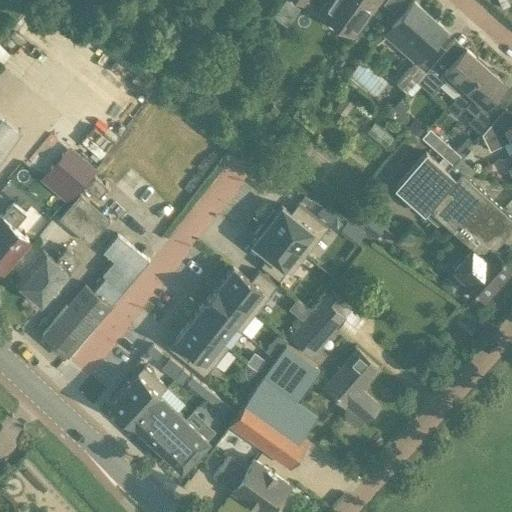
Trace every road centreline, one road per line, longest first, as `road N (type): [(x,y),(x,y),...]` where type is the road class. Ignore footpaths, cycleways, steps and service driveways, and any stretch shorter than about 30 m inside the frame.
road 1 (residential): [(458,0),(511,46),(511,330),(346,511)]
road 2 (residential): [(48,402),(242,163)]
road 3 (secondary): [(163,511),(48,402)]
